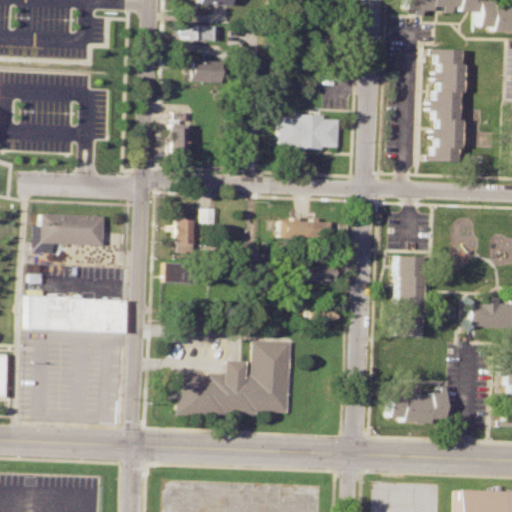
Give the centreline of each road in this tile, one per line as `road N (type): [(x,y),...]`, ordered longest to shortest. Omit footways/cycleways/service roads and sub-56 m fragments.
road 1 (residential): [(368,0),(345,511)]
road 2 (secondary): [(0,438),(511,458)]
road 3 (tertiary): [(146,0),(130,511)]
road 4 (residential): [(22,183),(116,186),(139,178),(511,191)]
